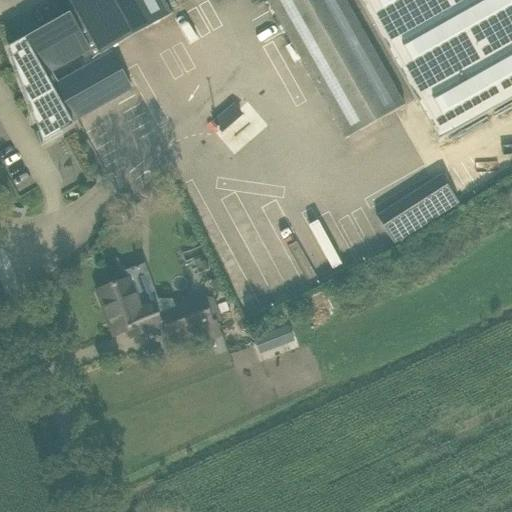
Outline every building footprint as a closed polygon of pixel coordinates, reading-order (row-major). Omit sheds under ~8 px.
[(72,123),(131,90),(109,50),(171,15),(162,0),(266,0),(345,140),(404,106),(344,0),(358,0),(438,142),(511,99),(511,0),(68,0),(75,12),(69,15),(69,14),(8,48),(32,115),(36,112),(41,121),(36,124),(43,143),(73,126),(72,123)] [(241,146),(266,123),(248,104),(243,109),(224,89),(200,111),(229,143),(234,139),(241,146)] [(0,121),(0,157),(7,168),(22,159),(0,121)] [(394,245),(458,204),(440,176),(376,217),(394,245)] [(128,281),(98,292),(114,335),(129,330),(132,336),(161,326),(154,305),(144,309),(133,279),(128,281)] [(176,308),(162,313),(166,324),(171,339),(209,326),(199,299),(176,308)] [(277,331),(254,340),(258,351),(281,342),(277,331)]
